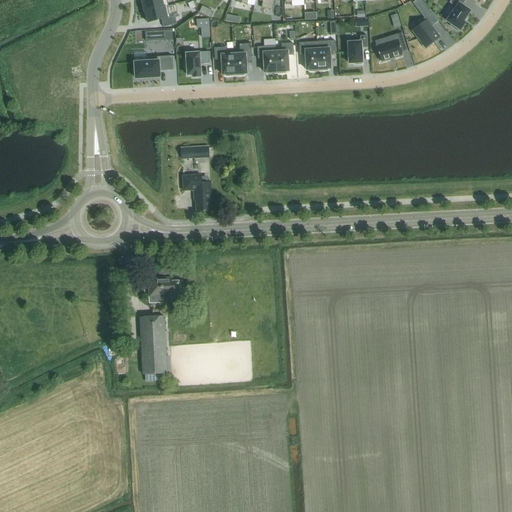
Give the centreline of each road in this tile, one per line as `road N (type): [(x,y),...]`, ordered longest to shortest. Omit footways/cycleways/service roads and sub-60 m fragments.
road 1 (residential): [(504,0),(459,52),(409,77),(93,99)]
road 2 (secondary): [(126,222),(154,231),(241,230),(511,215)]
